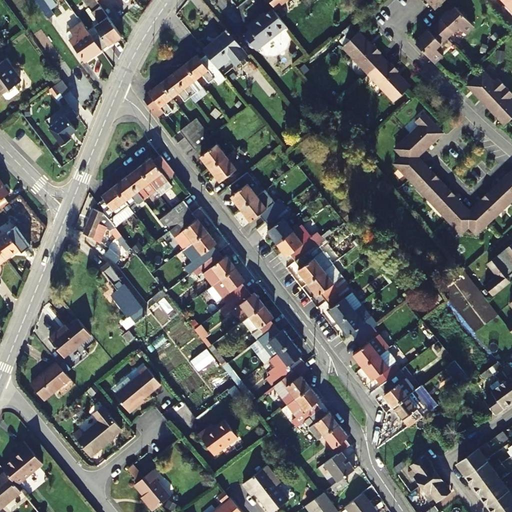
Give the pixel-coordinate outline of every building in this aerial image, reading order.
[(43,11),(49,7),(43,0),(42,0),(38,3),(43,11)] [(95,13),(93,14),(99,23),(95,26),(100,33),(92,38),(100,50),(121,36),(96,0),(93,0),(87,5),(89,8),(92,7),(95,13)] [(511,0),(496,0),(511,17),(511,0)] [(466,33),(474,25),(455,5),(443,17),(436,24),(416,42),(435,62),(443,55),(436,48),(448,37),(459,26),(466,33)] [(55,15),(49,7),(43,11),(49,19),(55,15)] [(273,11),(267,16),(252,30),(253,32),(247,37),(260,51),(287,26),(273,11)] [(250,29),(252,30),(267,16),(265,14),(250,29)] [(69,41),(84,62),(100,50),(92,38),(81,23),(70,31),(71,31),(66,35),(70,41),(69,41)] [(249,52),(230,29),(204,50),(207,53),(218,66),(228,57),(234,65),(249,52)] [(372,44),(359,30),(354,34),(343,44),(369,72),(394,99),(405,90),(410,85),(396,71),(399,69),(391,61),(389,63),(384,58),(380,53),(382,51),(374,43),(372,44)] [(197,55),(185,65),(195,79),(201,75),(208,84),(214,79),(218,85),(226,78),(208,56),(207,53),(200,59),(197,55)] [(3,60),(0,62),(0,94),(1,94),(5,98),(8,99),(19,91),(14,85),(19,81),(3,60)] [(191,97),(197,93),(190,84),(195,79),(185,65),(173,74),(191,97)] [(495,82),(484,71),(468,85),(487,104),(505,124),(511,119),(511,118),(511,100),(509,98),(511,95),(511,91),(506,86),(499,78),(495,82)] [(173,74),(161,83),(172,98),(177,93),(184,102),(191,97),(173,74)] [(54,85),(63,96),(69,92),(61,80),(54,85)] [(173,111),(166,102),(172,98),(161,83),(148,92),(167,116),(173,111)] [(57,101),(63,96),(54,85),(48,89),(57,101)] [(70,139),(67,135),(75,129),(73,126),(80,120),(73,110),(49,128),(62,145),(70,139)] [(436,125),(425,112),(417,120),(421,124),(408,136),(395,148),(403,155),(395,163),(409,177),(427,197),(446,217),(461,234),(469,226),(476,234),(489,223),(509,204),(511,200),(511,170),(509,173),(494,188),(490,192),(489,191),(482,198),(483,199),(474,206),(475,207),(470,212),(460,201),(454,195),(455,195),(449,188),(433,171),(432,171),(425,164),(416,155),(422,150),(422,151),(438,137),(443,132),(436,125)] [(197,117),(192,121),(180,130),(186,137),(202,124),(197,117)] [(202,124),(186,137),(190,143),(207,130),(202,124)] [(207,130),(190,143),(195,149),(212,136),(207,130)] [(228,156),(218,144),(202,156),(212,169),(228,156)] [(150,160),(138,169),(156,191),(167,183),(165,180),(173,173),(169,167),(170,166),(160,155),(152,162),(150,160)] [(228,156),(212,169),(221,182),(238,169),(228,156)] [(144,201),(156,191),(138,169),(126,178),(137,192),(144,201)] [(243,176),(228,187),(234,195),(232,196),(242,208),(258,195),(243,176)] [(0,204),(8,198),(3,193),(8,189),(0,178),(0,204)] [(126,178),(114,187),(125,201),(137,192),(126,178)] [(172,189),(167,183),(156,191),(161,198),(172,189)] [(116,215),(112,211),(125,201),(114,187),(102,197),(103,198),(97,204),(109,220),(116,215)] [(258,195),(242,208),(252,221),(260,214),(266,221),(285,205),(280,198),(268,208),(258,195)] [(173,218),(190,206),(185,199),(170,210),(158,219),(163,226),(173,218)] [(285,205),(266,221),(272,229),(268,231),(278,244),(294,231),(285,219),(292,214),(285,205)] [(190,206),(173,218),(178,224),(179,223),(194,212),(190,206)] [(83,234),(91,237),(92,237),(94,233),(102,236),(106,227),(116,239),(115,240),(126,254),(132,249),(109,220),(101,212),(93,209),(85,229),(83,234)] [(194,212),(179,223),(194,242),(208,231),(194,212)] [(0,233),(0,245),(6,254),(19,244),(21,248),(29,242),(15,222),(0,233)] [(175,226),(169,230),(191,261),(197,256),(175,226)] [(296,262),(317,245),(301,226),(294,231),(278,244),(288,256),(290,254),(296,262)] [(208,231),(194,242),(208,260),(220,251),(215,245),(218,243),(208,231)] [(498,275),(486,285),(492,294),(509,280),(506,277),(511,272),(511,242),(488,262),(498,275)] [(102,253),(108,258),(115,264),(121,256),(109,245),(106,249),(103,253),(102,253)] [(309,283),(332,265),(326,257),(317,245),(296,262),(302,270),(300,271),(309,283)] [(215,285),(237,268),(228,256),(226,258),(220,251),(208,260),(192,273),(197,280),(205,274),(214,285),(215,285)] [(114,272),(108,263),(106,264),(100,269),(116,291),(113,294),(118,300),(116,302),(128,317),(129,316),(134,322),(146,313),(130,293),(114,272)] [(332,265),(309,283),(319,296),(321,294),(327,302),(341,291),(348,285),(332,265)] [(224,297),(221,299),(226,305),(249,288),(244,282),(247,281),(237,268),(215,285),(224,297)] [(212,286),(206,291),(209,295),(215,290),(212,286)] [(238,316),(246,310),(250,316),(265,305),(256,293),(254,295),(249,288),(226,305),(220,310),(225,316),(233,310),(238,316)] [(156,302),(166,294),(161,289),(152,296),(156,302)] [(341,291),(327,302),(332,308),(329,310),(339,323),(355,310),(341,291)] [(265,305),(250,316),(264,334),(277,325),(273,319),(275,317),(265,305)] [(355,310),(339,323),(349,336),(351,334),(357,341),(376,325),(371,318),(365,323),(355,310)] [(90,334),(77,319),(67,328),(59,334),(56,330),(46,338),(62,357),(90,334)] [(56,330),(59,334),(67,328),(64,324),(56,330)] [(202,340),(208,336),(199,325),(194,330),(202,340)] [(279,353),(293,342),(284,330),(282,331),(277,325),(264,334),(258,339),(272,358),(279,353)] [(376,325),(357,341),(362,348),(354,355),(364,367),(380,355),(370,342),(382,332),(376,325)] [(293,342),(279,353),(288,366),(289,365),(294,371),(305,362),(300,356),(303,354),(293,342)] [(393,376),(404,368),(389,348),(380,355),(364,367),(373,380),(375,378),(381,386),(393,376)] [(494,372),(503,365),(500,361),(490,368),(494,372)] [(43,399),(68,378),(55,362),(30,383),(43,399)] [(235,383),(237,385),(241,382),(226,363),(222,366),(235,383)] [(136,404),(160,383),(144,365),(138,370),(140,373),(114,395),(129,412),(137,405),(136,404)] [(289,365),(288,366),(277,374),(281,380),(294,371),(289,365)] [(482,375),(485,379),(494,372),(490,368),(482,375)] [(281,380),(272,387),(286,405),(310,387),(301,374),(298,376),(294,371),(281,380)] [(511,371),(509,374),(511,377),(502,383),(511,396),(511,371)] [(393,376),(381,386),(387,394),(385,396),(394,408),(408,396),(393,376)] [(511,399),(511,396),(502,383),(494,389),(492,386),(485,392),(489,396),(487,398),(496,411),(511,399)] [(304,422),(322,408),(318,402),(320,399),(310,387),(286,405),(295,417),(292,420),(298,427),(304,422)] [(408,396),(394,408),(403,420),(406,418),(411,425),(423,416),(408,396)] [(96,449),(121,428),(102,405),(93,413),(98,419),(82,432),(79,428),(72,434),(90,456),(97,450),(96,449)] [(322,408),(304,422),(319,441),(324,437),(339,425),(330,412),(327,414),(322,408)] [(215,453),(219,449),(238,433),(223,416),(212,425),(210,423),(203,428),(198,433),(215,453)] [(331,455),(333,457),(337,454),(338,455),(343,451),(348,448),(350,445),(346,440),(349,437),(339,425),(324,437),(336,452),(331,455)] [(505,440),(509,437),(504,430),(497,434),(501,439),(503,438),(505,440)] [(6,472),(15,484),(41,462),(22,440),(15,445),(21,452),(2,468),(6,472)] [(466,476),(488,460),(482,453),(492,446),(488,441),(457,464),(466,476)] [(347,458),(343,451),(338,455),(337,454),(333,457),(324,464),(338,482),(344,478),(355,469),(350,462),(347,464),(344,460),(347,458)] [(437,474),(425,457),(413,466),(414,468),(408,472),(413,479),(416,477),(422,485),(437,474)] [(466,476),(473,486),(504,464),(500,458),(491,465),(488,460),(466,476)] [(397,472),(406,465),(403,461),(394,468),(397,472)] [(508,469),(504,464),(473,486),(480,496),(502,480),(499,476),(508,469)] [(142,475),(134,465),(129,469),(137,479),(142,475)] [(277,486),(280,484),(267,466),(243,484),(253,498),(256,496),(268,511),(273,511),(288,501),(277,486)] [(155,478),(158,476),(153,470),(144,477),(139,482),(135,485),(148,500),(146,502),(153,510),(170,496),(155,478)] [(15,484),(6,472),(0,476),(0,508),(21,491),(15,484)] [(437,474),(422,485),(428,494),(425,496),(431,503),(436,499),(438,501),(450,492),(437,474)] [(336,493),(348,484),(344,478),(338,482),(331,487),(336,493)] [(480,496),(488,506),(511,488),(511,481),(506,486),(502,480),(480,496)] [(511,488),(488,506),(492,511),(501,511),(511,504),(511,488)] [(337,511),(338,511),(324,492),(321,494),(317,497),(306,505),(311,511),(337,511)] [(377,511),(363,493),(345,506),(349,511),(377,511)] [(218,511),(241,511),(232,501),(218,511)]
